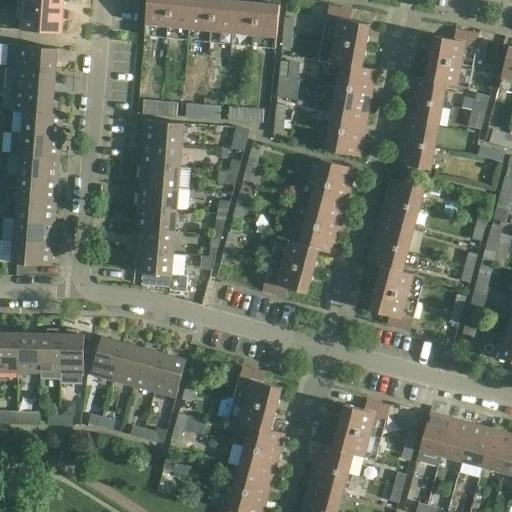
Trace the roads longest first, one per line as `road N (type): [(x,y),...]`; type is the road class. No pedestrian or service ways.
road 1 (residential): [(406,0),(373,184),(326,350)]
road 2 (residential): [(82,292),(102,0)]
road 3 (residential): [(326,350),(128,296),(82,292)]
road 4 (residential): [(511,398),(326,350)]
road 5 (residential): [(326,350),(284,511)]
